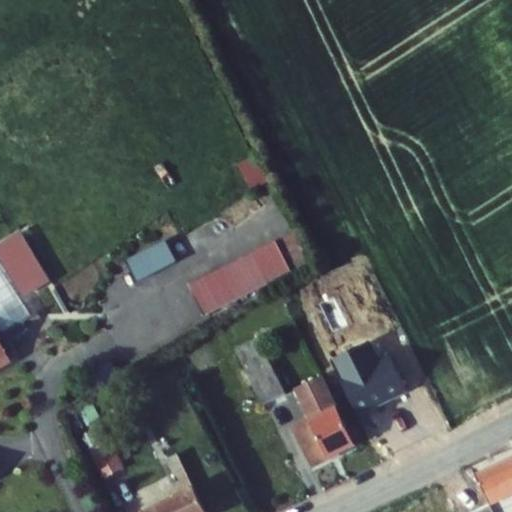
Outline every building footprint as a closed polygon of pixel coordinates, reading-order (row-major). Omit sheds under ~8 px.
[(253,158),(241,163),(252,190),(264,185),(253,158)] [(233,266),(247,293),(327,253),(311,222),(289,233),(291,237),(233,266)] [(0,481),(8,477),(0,462),(0,360),(24,346),(5,309),(0,311),(0,481)] [(255,341),(281,395),(304,384),(277,330),(255,341)] [(372,434),(337,364),(310,378),(325,409),(307,418),(326,456),(372,434)] [(159,502),(163,511),(212,511),(223,507),(197,454),(190,458),(201,482),(159,502)] [(511,455),(489,467),(504,496),(511,492),(511,455)]
